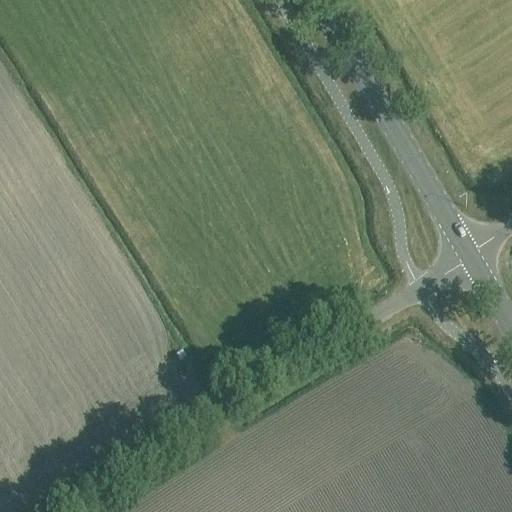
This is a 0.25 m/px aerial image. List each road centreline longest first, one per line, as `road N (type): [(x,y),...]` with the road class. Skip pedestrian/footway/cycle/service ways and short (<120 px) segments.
road 1 (unclassified): [(67,511),(468,263)]
road 2 (primary): [(468,263),(318,0)]
